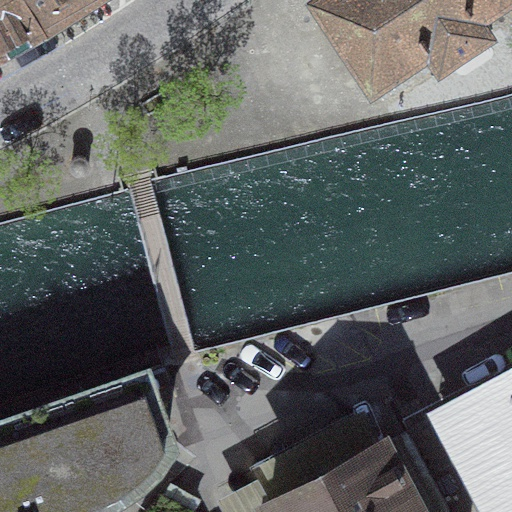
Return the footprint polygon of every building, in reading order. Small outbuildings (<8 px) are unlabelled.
[(0,0),(0,43),(14,36),(37,24),(24,0),(0,0)] [(24,0),(37,24),(74,0),(24,0)] [(315,0),(372,86),(429,48),(440,64),(492,30),(481,14),(501,0),(315,0)] [(0,511),(60,511),(78,506),(99,499),(110,494),(117,490),(137,477),(152,462),(167,441),(142,371),(0,419),(0,511)] [(511,511),(511,373),(442,411),(495,511),(511,511)] [(423,511),(367,408),(302,442),(251,468),(255,477),(217,497),(224,511),(423,511)]
